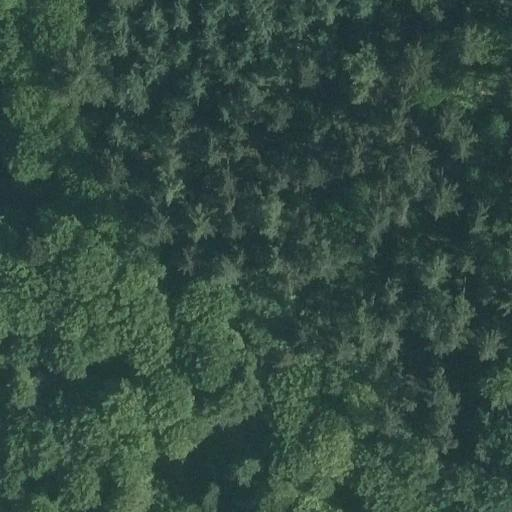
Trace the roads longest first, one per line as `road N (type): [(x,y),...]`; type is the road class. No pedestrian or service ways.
road 1 (track): [(489,511),(276,293),(211,243),(104,202)]
road 2 (track): [(194,511),(104,202)]
road 3 (residential): [(0,193),(104,202),(34,0)]
road 4 (track): [(511,385),(468,490),(467,511)]
